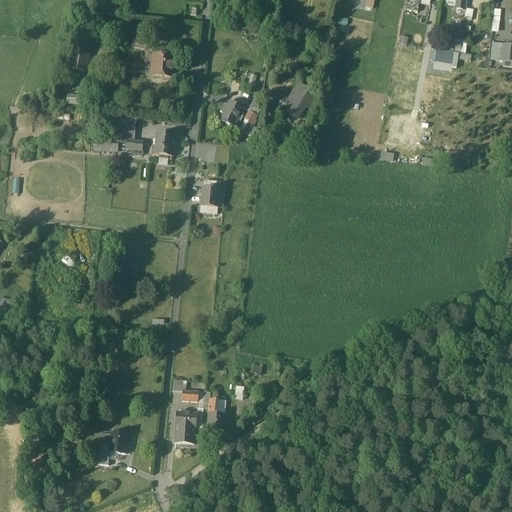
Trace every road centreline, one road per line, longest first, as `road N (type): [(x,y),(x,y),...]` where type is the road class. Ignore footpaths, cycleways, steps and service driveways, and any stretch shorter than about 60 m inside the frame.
road 1 (residential): [(210,0),(157,479),(166,511)]
road 2 (track): [(511,274),(161,496)]
road 3 (track): [(184,242),(0,220)]
